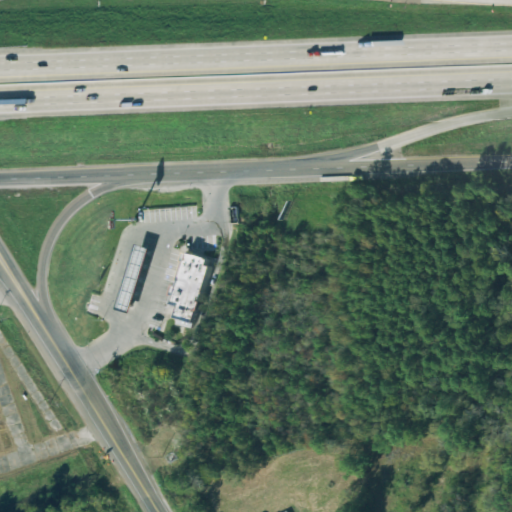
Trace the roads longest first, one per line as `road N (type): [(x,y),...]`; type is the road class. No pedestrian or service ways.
road 1 (motorway): [(0,99),(511,78)]
road 2 (motorway): [(511,49),(0,67)]
road 3 (tertiary): [(0,177),(266,170)]
road 4 (tertiary): [(58,356),(42,303),(50,234),(82,199),(167,173)]
road 5 (motorway): [(266,170),(511,110)]
road 6 (tertiary): [(266,170),(511,160)]
road 7 (tertiary): [(58,356),(158,511)]
